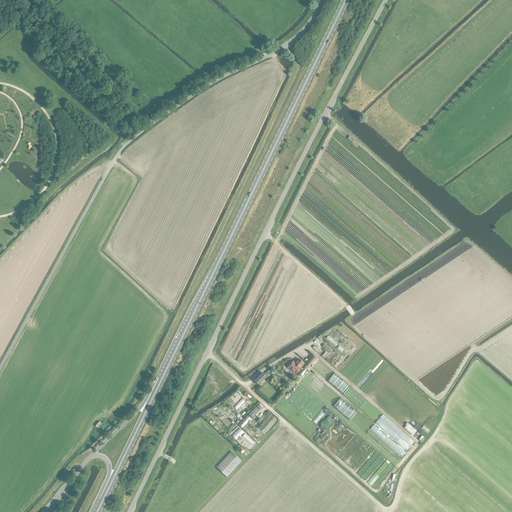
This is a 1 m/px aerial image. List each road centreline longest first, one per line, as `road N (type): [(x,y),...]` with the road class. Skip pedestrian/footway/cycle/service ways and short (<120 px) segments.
road 1 (unclassified): [(131,511),(385,0)]
road 2 (unclassified): [(0,367),(117,154),(192,95),(287,43),(322,0)]
road 3 (primary): [(345,0),(167,367)]
road 4 (track): [(511,379),(475,348),(438,403),(265,233)]
road 5 (track): [(438,403),(443,417),(404,469),(390,510),(281,422)]
road 6 (primary): [(167,367),(98,509)]
road 7 (track): [(199,511),(281,422)]
